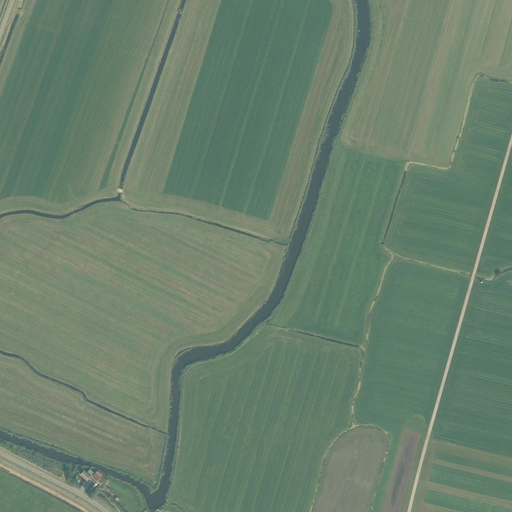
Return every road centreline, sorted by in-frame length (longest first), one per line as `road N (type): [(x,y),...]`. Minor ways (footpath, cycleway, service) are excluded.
road 1 (track): [(408,511),(511,138)]
road 2 (tertiary): [(106,511),(0,452)]
